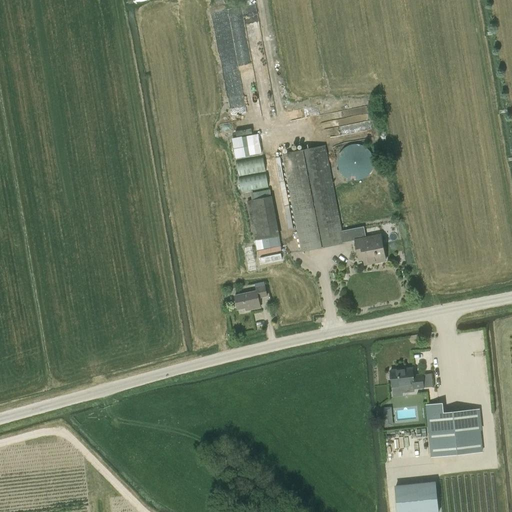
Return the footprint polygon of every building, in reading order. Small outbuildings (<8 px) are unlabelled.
[(232,137),(234,157),(260,154),(257,134),(232,137)] [(353,180),(355,181),(357,180),(358,180),(360,180),(362,179),(363,179),(365,178),(366,177),(367,176),(369,175),(370,173),(371,172),(371,170),(372,169),(373,167),(373,166),(373,164),(373,162),(373,161),(373,159),(373,157),(372,156),(371,154),(371,153),(370,151),(369,150),(367,149),(366,148),(365,147),(363,146),(362,145),(360,145),(358,144),(357,144),(355,144),(353,144),(352,144),(350,145),(349,145),(347,146),(346,147),(344,148),(343,149),(342,150),(341,151),(340,153),(339,154),(338,156),(338,157),(337,159),(337,161),(337,162),(337,164),(337,166),(338,167),(338,169),(339,170),(340,172),(341,173),(342,175),(343,176),(344,177),(345,178),(347,179),(349,179),(350,180),(352,180),(353,180)] [(380,235),(366,238),(364,227),(342,231),(325,145),(282,154),(301,252),(344,244),(344,243),(354,241),(358,260),(364,259),(365,265),(386,261),(380,235)] [(241,192),(268,187),(263,157),(236,161),(241,192)] [(271,196),(247,201),(255,241),(279,236),(271,196)] [(404,249),(396,251),(399,263),(407,261),(404,249)] [(282,259),(281,254),(260,258),(261,264),(282,259)] [(261,308),(258,298),(267,296),(265,286),(256,288),(257,291),(235,296),(238,310),(249,307),(250,310),(261,308)] [(389,379),(391,380),(392,387),(414,385),(414,389),(423,388),(422,375),(413,376),(412,369),(390,371),(391,372),(389,375),(389,379)] [(442,405),(427,407),(432,456),(471,452),(482,451),(479,422),(478,411),(443,415),(442,405)] [(438,511),(435,483),(395,487),(397,511),(438,511)]
